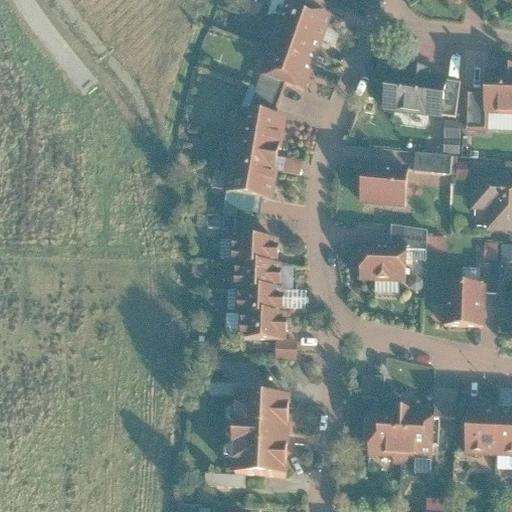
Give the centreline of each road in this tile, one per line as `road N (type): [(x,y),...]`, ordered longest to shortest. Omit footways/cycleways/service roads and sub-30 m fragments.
road 1 (residential): [(337,334),(317,189),(358,61),(398,27)]
road 2 (residential): [(319,511),(337,334)]
road 3 (residential): [(337,334),(511,371)]
